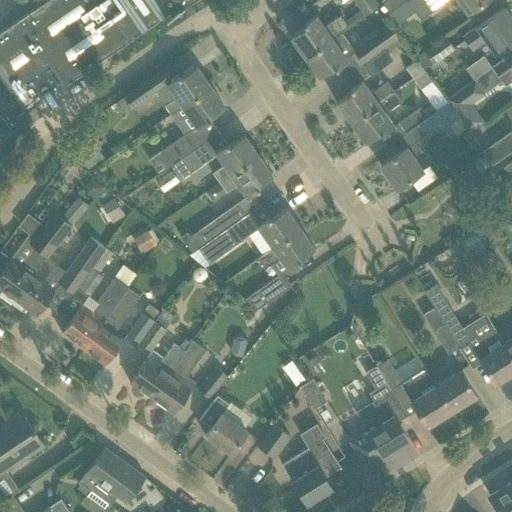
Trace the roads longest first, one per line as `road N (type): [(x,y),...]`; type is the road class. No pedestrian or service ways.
road 1 (residential): [(226,37),(206,15),(195,15),(84,99),(0,215)]
road 2 (residential): [(224,511),(0,343)]
road 3 (residential): [(370,236),(226,37)]
